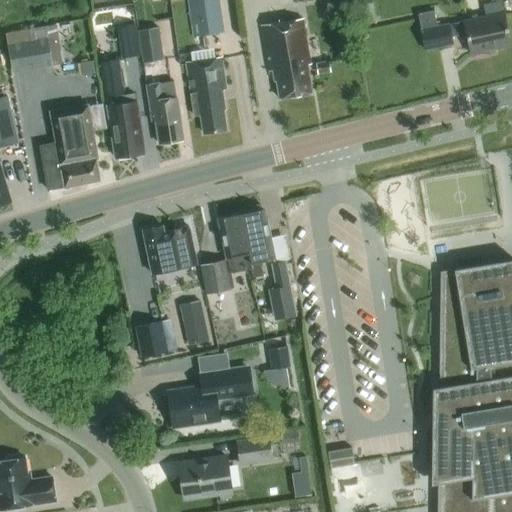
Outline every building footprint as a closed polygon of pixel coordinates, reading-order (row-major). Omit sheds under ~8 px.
[(224,32),(218,0),(187,0),(192,36),(224,32)] [(451,39),(466,36),(470,54),(511,46),(504,13),(503,14),(501,1),(483,5),(485,17),(463,21),(448,24),(436,26),(433,10),(418,14),(421,29),(419,29),(424,51),(452,44),(451,39)] [(375,22),(371,3),(359,5),(363,24),(375,22)] [(100,27),(118,25),(116,7),(98,8),(100,27)] [(307,65),(310,65),(302,20),(262,27),(270,72),(274,71),(275,82),(277,82),(280,99),(312,94),(307,65)] [(139,55),(134,23),(117,26),(122,58),(139,55)] [(137,31),(143,63),(164,60),(159,27),(137,31)] [(6,33),(13,73),(52,66),(47,38),(32,40),(30,28),(6,33)] [(221,59),(186,64),(194,116),(201,115),(204,134),(225,130),(221,106),(224,105),(223,96),(220,96),(219,91),(226,90),(221,59)] [(328,61),(315,63),(318,74),(330,72),(328,61)] [(103,73),(106,97),(124,95),(121,70),(103,73)] [(7,97),(3,98),(1,89),(2,89),(0,80),(0,203),(10,201),(0,168),(0,146),(18,143),(7,97)] [(176,97),(163,99),(160,81),(146,83),(152,122),(155,122),(159,144),(182,140),(176,97)] [(115,158),(144,153),(136,102),(107,107),(115,158)] [(50,112),(56,143),(40,146),(47,190),(64,187),(99,180),(92,137),(86,105),(50,112)] [(252,269),(251,269),(252,277),(262,275),(259,262),(272,259),(270,248),(272,248),(264,210),(261,210),(260,204),(240,209),(241,214),(248,251),(248,252),(243,252),(244,258),(249,257),(250,264),(251,263),(252,269)] [(208,294),(218,291),(231,289),(228,274),(251,269),(252,269),(251,263),(250,264),(249,257),(244,258),(243,252),(248,252),(248,251),(241,214),(217,219),(225,259),(227,259),(227,260),(201,265),(208,294)] [(142,229),(152,273),(196,263),(193,250),(196,250),(193,237),(191,238),(188,225),(163,231),(161,225),(142,229)] [(511,511),(511,259),(440,271),(439,387),(432,388),(431,484),(437,483),(437,511),(511,511)] [(296,315),(285,261),(271,263),(276,287),(268,288),(274,319),(296,315)] [(209,340),(204,317),(184,321),(189,344),(209,340)] [(176,350),(171,319),(134,325),(140,356),(176,350)] [(268,349),(271,369),(290,367),(287,346),(268,349)] [(202,389),(168,394),(173,425),(219,418),(216,399),(253,393),(250,368),(200,375),(202,389)] [(280,433),(283,453),(300,451),(297,431),(280,433)] [(269,436),(236,441),(239,464),(272,460),(269,436)] [(351,448),(328,452),(331,468),(354,464),(351,448)] [(0,509),(55,501),(52,477),(28,480),(25,458),(21,458),(17,455),(8,456),(5,461),(0,461),(0,509)] [(297,456),(299,494),(315,493),(313,455),(297,456)] [(227,457),(178,464),(183,499),(232,492),(227,457)]
